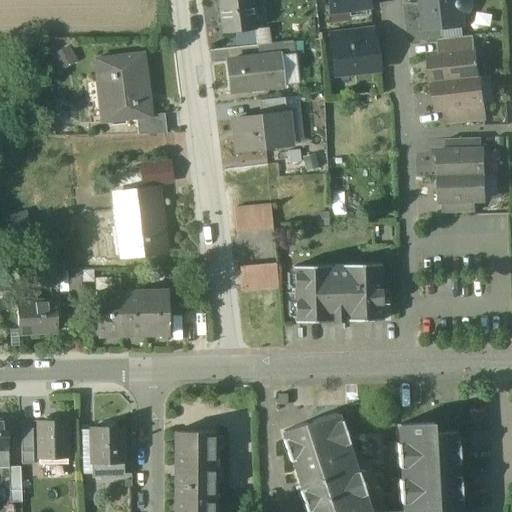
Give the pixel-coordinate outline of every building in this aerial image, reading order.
[(252,0),(220,0),(224,32),(256,29),(253,3),(252,0)] [(328,0),(330,10),(371,5),(370,0),(328,0)] [(469,0),(428,0),(428,1),(424,3),(427,29),(463,25),(462,17),(469,13),(472,1),(469,0)] [(365,28),(331,32),(332,44),(367,40),(365,28)] [(474,36),(438,40),(440,54),(440,55),(476,51),(474,36)] [(294,40),(258,44),(260,57),(280,55),(280,56),(296,55),(294,40)] [(367,40),(332,44),(336,74),(378,69),(376,55),(379,52),(378,44),(373,40),(367,40)] [(476,51),(440,55),(440,54),(430,55),(433,83),(481,78),(480,77),(479,77),(476,51)] [(142,54),(94,61),(102,122),(137,118),(150,116),(142,54)] [(260,57),(228,61),(231,92),(284,86),(280,56),(280,55),(260,57)] [(481,78),(433,83),(433,84),(435,84),(438,110),(448,109),(484,105),(481,78)] [(286,98),(259,101),(261,117),(281,115),(281,116),(288,115),(286,98)] [(484,105),(448,109),(450,124),(485,120),(484,105)] [(150,116),(137,118),(139,134),(165,133),(162,114),(150,116)] [(261,117),(237,119),(238,134),(236,134),(238,151),(285,146),(281,116),(281,115),(261,117)] [(482,138),(448,140),(448,151),(482,150),(482,138)] [(448,151),(436,152),(437,177),(485,175),(484,150),(482,150),(448,151)] [(170,163),(142,166),(144,185),(172,182),(170,163)] [(485,175),(437,177),(437,202),(441,201),(475,201),(485,200),(485,175)] [(159,190),(115,195),(122,257),(166,252),(159,190)] [(475,201),(441,201),(440,212),(475,213),(475,201)] [(271,205),(235,208),(237,233),(273,229),(271,205)] [(276,263),(240,267),(242,291),(278,288),(276,263)] [(381,264),(294,267),(296,323),(334,322),(335,322),(335,321),(343,321),(343,322),(345,322),(345,321),(383,320),(381,264)] [(82,290),(81,270),(69,270),(70,291),(82,290)] [(121,293),(120,294),(98,295),(98,294),(97,294),(98,337),(99,336),(99,335),(121,335),(121,336),(122,336),(122,335),(145,335),(145,336),(146,336),(146,335),(168,334),(168,335),(169,335),(169,292),(167,292),(167,293),(145,294),(145,293),(144,293),(144,294),(122,294),(122,293),(121,293)] [(54,301),(33,302),(34,305),(17,306),(17,304),(16,304),(18,334),(56,332),(54,301)] [(288,395),(278,395),(278,405),(288,405),(288,395)] [(338,419),(336,412),(284,429),(286,435),(283,437),(290,460),(294,459),(295,464),(293,464),(300,484),(302,483),(303,487),(300,488),(307,511),(311,511),(459,511),(459,499),(462,499),(461,475),(457,475),(456,462),(460,462),(458,438),(455,438),(454,431),(434,432),(433,421),(399,423),(400,441),(397,441),(398,466),(402,466),(402,476),(399,476),(400,502),(404,502),(405,511),(395,511),(368,511),(363,494),(366,493),(358,469),(355,470),(353,466),(355,465),(349,446),(347,447),(346,442),(349,441),(341,417),(338,419)] [(67,419),(38,420),(39,458),(51,458),(52,463),(67,463),(67,457),(68,457),(67,419)] [(7,420),(0,420),(0,449),(8,450),(7,420)] [(21,426),(23,462),(36,461),(35,426),(21,426)] [(123,426),(91,427),(92,463),(95,463),(95,475),(108,474),(108,463),(124,462),(123,426)] [(215,511),(216,430),(174,429),(174,511),(215,511)] [(8,450),(0,449),(0,465),(9,466),(8,450)] [(124,462),(108,463),(108,474),(124,474),(124,462)] [(264,500),(264,511),(280,511),(280,499),(264,500)]
